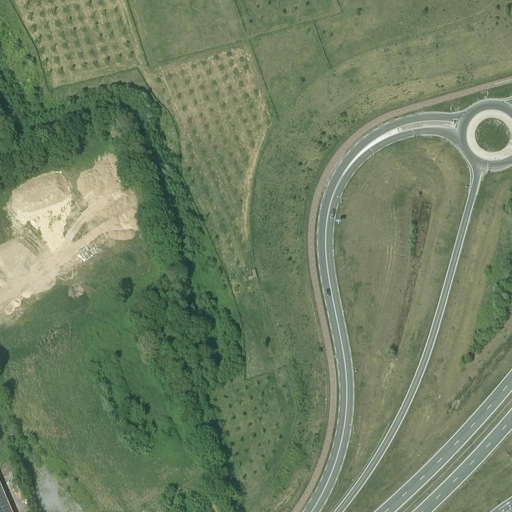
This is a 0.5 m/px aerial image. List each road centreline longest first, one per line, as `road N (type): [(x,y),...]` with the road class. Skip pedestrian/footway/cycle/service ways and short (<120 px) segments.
road 1 (tertiary): [(381,136),(344,169),(327,210),(325,263),(346,403),(334,465),(311,511)]
road 2 (trunk): [(475,160),(466,218),(415,384),(337,511)]
road 3 (trunk): [(511,378),(385,511)]
road 4 (trunk): [(423,511),(511,416)]
